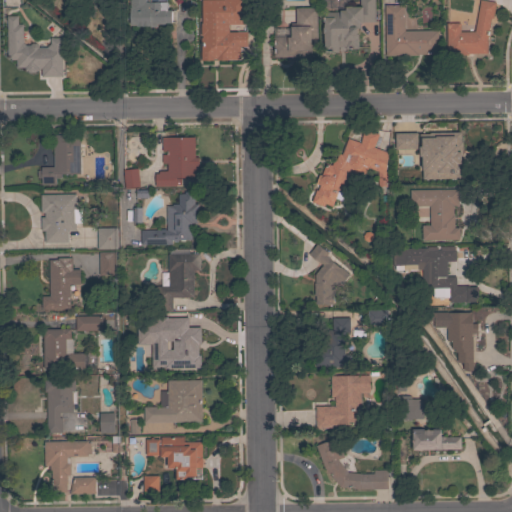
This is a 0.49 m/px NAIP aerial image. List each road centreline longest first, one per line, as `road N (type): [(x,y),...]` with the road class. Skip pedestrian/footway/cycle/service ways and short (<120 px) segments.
road 1 (residential): [(260,511),(254,104)]
road 2 (residential): [(135,106),(511,101)]
road 3 (residential): [(0,108),(135,106)]
